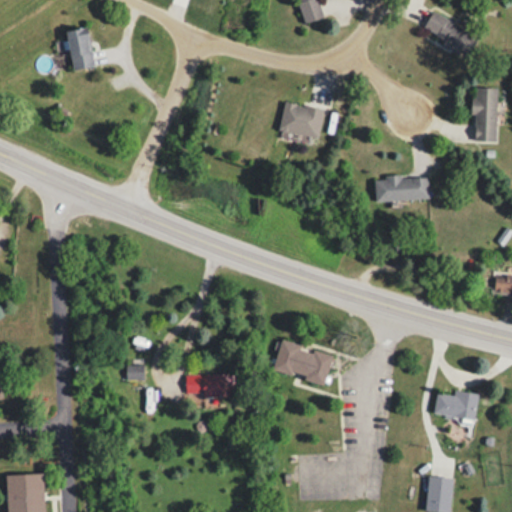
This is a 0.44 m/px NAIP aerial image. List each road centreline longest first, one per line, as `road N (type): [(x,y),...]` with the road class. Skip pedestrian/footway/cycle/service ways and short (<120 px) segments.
road 1 (residential): [(72,511),(61,177)]
road 2 (tertiary): [(287,268),(0,148)]
road 3 (tertiary): [(511,334),(287,268)]
road 4 (residential): [(193,29),(258,53),(323,56),(351,41),(380,0)]
road 5 (residential): [(131,208),(193,29)]
